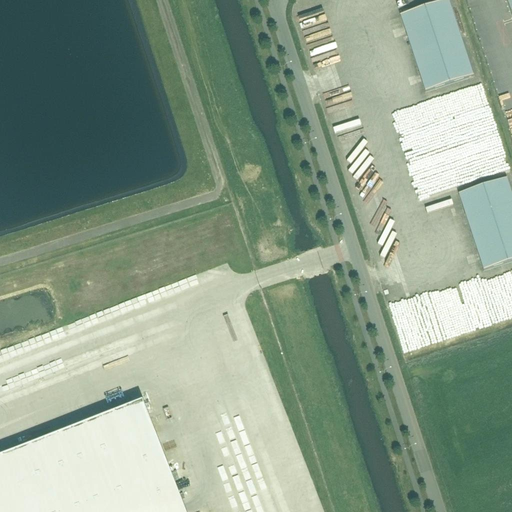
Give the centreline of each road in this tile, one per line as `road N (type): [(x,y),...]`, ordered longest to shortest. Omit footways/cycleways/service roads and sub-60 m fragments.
road 1 (unclassified): [(274,0),(435,511)]
road 2 (unknown): [(302,94),(357,67),(378,80),(407,244),(359,281)]
